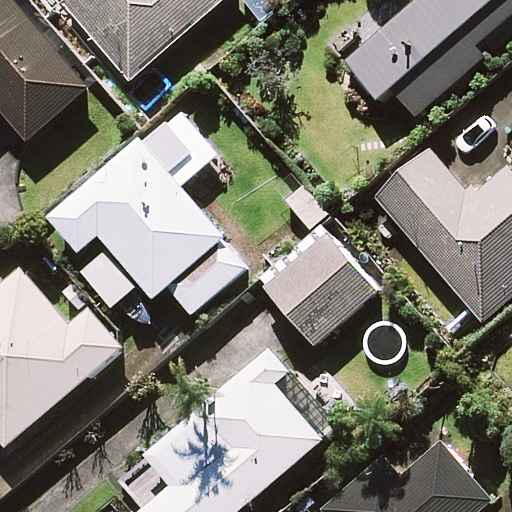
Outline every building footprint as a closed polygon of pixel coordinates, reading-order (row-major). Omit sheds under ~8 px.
[(0,0),(0,125),(9,117),(32,145),(52,128),(67,146),(99,119),(84,101),(94,93),(14,0),(0,0)] [(63,0),(135,84),(233,0),(63,0)] [(511,0),(424,0),(350,66),(385,104),(397,93),(421,119),(486,61),(481,55),(511,26),(511,0)] [(162,304),(174,294),(197,322),(256,274),(234,246),(186,186),(220,159),(185,115),(53,220),(84,259),(107,241),(116,252),(89,275),(118,311),(148,287),(162,304)] [(511,174),(477,204),(434,153),(379,200),(486,325),(511,302),(511,174)] [(308,185),(285,204),(316,241),(339,222),(308,185)] [(384,297),(329,233),(266,288),(321,352),(384,297)] [(74,329),(26,273),(0,295),(0,435),(12,449),(127,351),(94,312),(74,329)] [(327,371),(307,389),(277,353),(123,485),(145,511),(248,511),(343,431),(364,414),(327,371)] [(486,511),(495,505),(445,448),(403,485),(384,464),(329,511),(486,511)]
